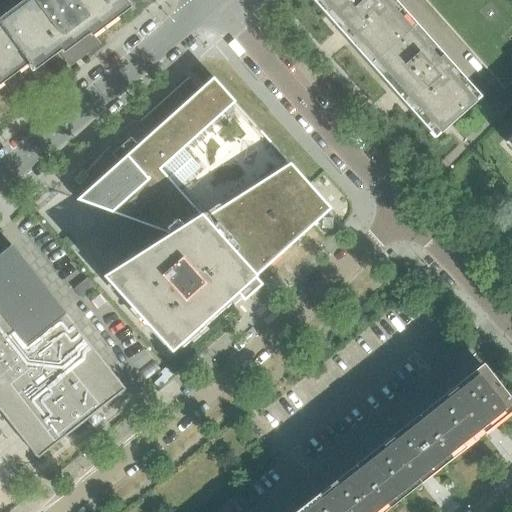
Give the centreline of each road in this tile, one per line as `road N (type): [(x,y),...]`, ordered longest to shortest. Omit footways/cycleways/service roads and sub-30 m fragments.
road 1 (residential): [(50,511),(403,208)]
road 2 (residential): [(215,0),(0,183)]
road 3 (residential): [(403,208),(215,0)]
road 4 (residential): [(511,323),(403,208)]
